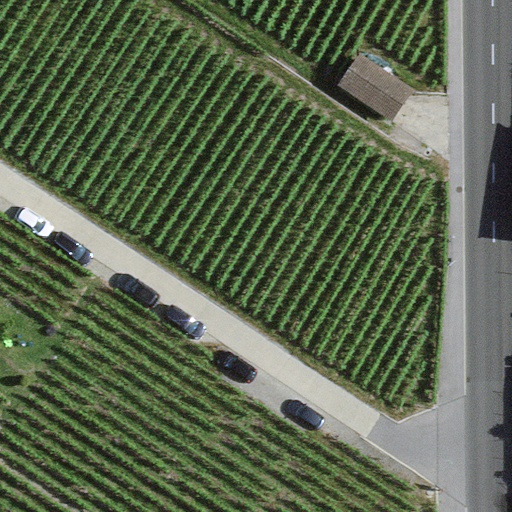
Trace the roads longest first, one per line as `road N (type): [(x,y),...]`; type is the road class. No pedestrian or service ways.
road 1 (residential): [(486,485),(388,437),(0,180)]
road 2 (tertiary): [(493,0),(486,485)]
